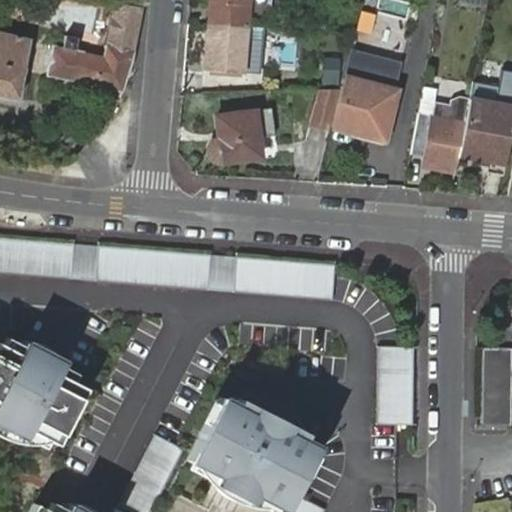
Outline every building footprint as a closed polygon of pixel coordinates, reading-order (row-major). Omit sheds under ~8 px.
[(208,0),(206,24),(245,28),(247,0),(208,0)] [(43,76),(119,93),(129,61),(140,16),(139,13),(112,7),(102,47),(104,47),(101,60),(84,56),(83,54),(72,52),(74,41),(62,38),(59,50),(51,48),(43,76)] [(241,74),(245,28),(206,24),(202,71),(241,74)] [(28,42),(0,35),(0,98),(14,102),(28,42)] [(400,63),(349,49),(340,79),(392,93),(400,63)] [(511,104),(511,78),(497,76),(494,92),(469,86),(465,104),(461,124),(454,157),(477,161),(479,153),(485,154),(482,171),(498,174),(511,104)] [(392,93),(340,79),(337,89),(328,127),(380,139),(392,93)] [(454,157),(461,124),(465,104),(456,103),(447,106),(446,111),(430,108),(428,118),(418,169),(451,175),(454,157)] [(214,117),(217,143),(213,145),(210,148),(209,153),(211,157),(213,160),(217,161),(220,161),(258,158),(253,113),(214,117)] [(67,244),(0,238),(0,269),(65,275),(67,244)] [(91,245),(67,244),(65,275),(88,277),(91,245)] [(88,277),(201,287),(203,254),(91,245),(88,277)] [(201,287),(227,289),(230,256),(203,254),(201,287)] [(230,256),(227,289),(326,297),(329,264),(230,256)] [(0,336),(0,347),(14,355),(19,346),(0,336)] [(0,418),(23,430),(24,427),(41,435),(56,442),(62,429),(76,435),(90,409),(76,401),(82,389),(73,384),(52,374),(57,365),(58,363),(20,344),(19,346),(14,355),(0,347),(0,418)] [(509,422),(510,344),(479,344),(477,422),(509,422)] [(375,346),(375,421),(410,422),(412,347),(375,346)] [(77,375),(57,365),(52,374),(73,384),(77,375)] [(255,489),(265,493),(263,497),(283,507),(312,448),(284,434),(282,439),(263,429),(267,419),(249,411),(247,415),(217,400),(188,459),(207,470),(209,466),(220,471),(214,484),(249,502),(255,489)] [(21,434),(23,430),(0,418),(0,428),(19,438),(21,434)] [(24,427),(23,430),(21,434),(38,442),(41,435),(24,427)] [(122,511),(153,511),(186,444),(159,431),(120,511),(122,511)] [(322,511),(323,511),(294,496),(286,511),(322,511)]
